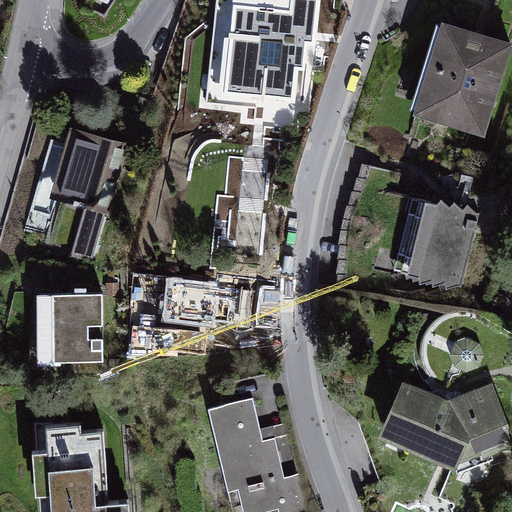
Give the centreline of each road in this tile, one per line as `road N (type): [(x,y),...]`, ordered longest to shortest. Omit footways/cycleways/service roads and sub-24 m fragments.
road 1 (residential): [(370,0),(307,190),(297,261),(310,411),(341,511)]
road 2 (residential): [(160,0),(127,50),(104,63),(55,65),(23,54)]
